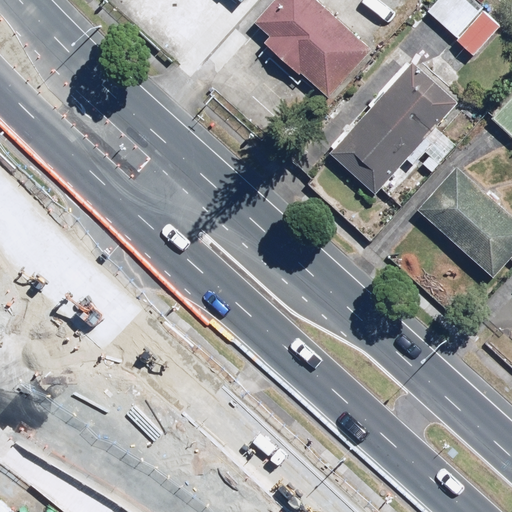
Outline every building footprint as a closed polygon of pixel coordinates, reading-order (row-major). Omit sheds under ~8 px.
[(374,48),(318,0),(275,0),(257,21),(273,35),(268,41),(331,97),(374,48)] [(484,7),(476,0),(438,0),(428,12),(456,38),(484,7)] [(501,24),(484,10),(459,41),(475,55),(501,24)] [(460,103),(415,62),(333,149),(378,191),(460,103)] [(511,91),(489,114),(511,136),(511,91)] [(511,256),(511,215),(456,163),(417,206),(493,277),(511,256)] [(99,511),(107,504),(83,481),(105,456),(169,438),(155,388),(72,411),(36,453),(69,482),(41,511),(99,511)] [(197,511),(280,511),(204,445),(168,486),(197,511)] [(18,511),(0,495),(0,511),(18,511)]
